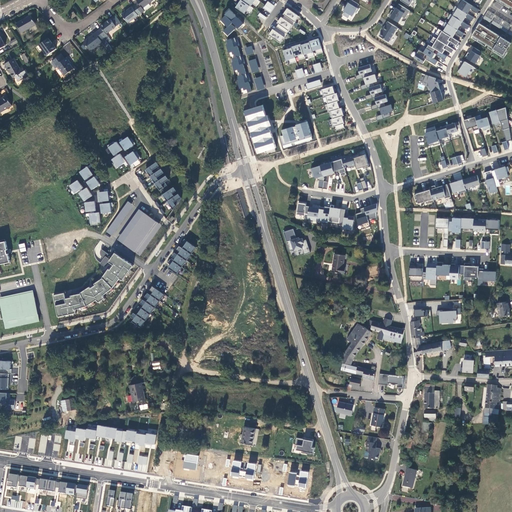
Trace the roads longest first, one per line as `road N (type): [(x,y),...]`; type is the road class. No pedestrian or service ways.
road 1 (track): [(184,366),(211,223),(201,181),(149,126),(162,49),(157,18)]
road 2 (secondary): [(339,475),(245,170)]
road 3 (residential): [(490,0),(447,77),(474,163)]
road 4 (secondary): [(245,170),(195,0)]
road 5 (residential): [(100,474),(253,499)]
road 6 (residential): [(245,170),(212,185),(151,271)]
road 7 (residential): [(221,374),(248,247)]
road 8 (residential): [(151,271),(112,321),(49,337)]
road 9 (residential): [(387,252),(409,330),(411,377)]
road 10 (track): [(184,366),(310,380)]
road 11 (residential): [(336,71),(382,189)]
